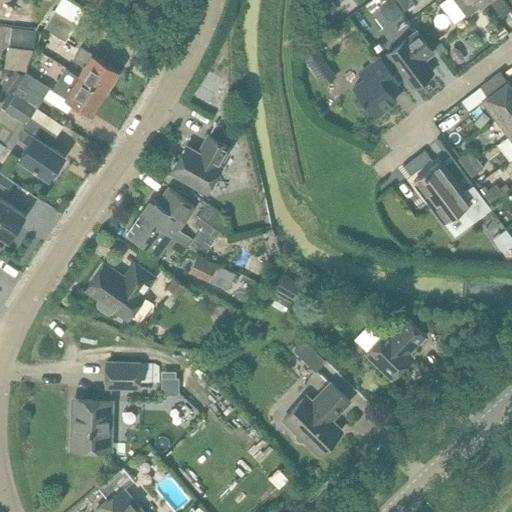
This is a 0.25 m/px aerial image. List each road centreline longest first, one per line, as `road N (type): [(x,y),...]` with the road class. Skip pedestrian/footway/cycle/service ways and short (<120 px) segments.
road 1 (tertiary): [(0,355),(30,291),(192,45),(206,0)]
road 2 (residential): [(383,170),(430,113),(511,51)]
road 3 (tertiary): [(397,511),(511,403)]
